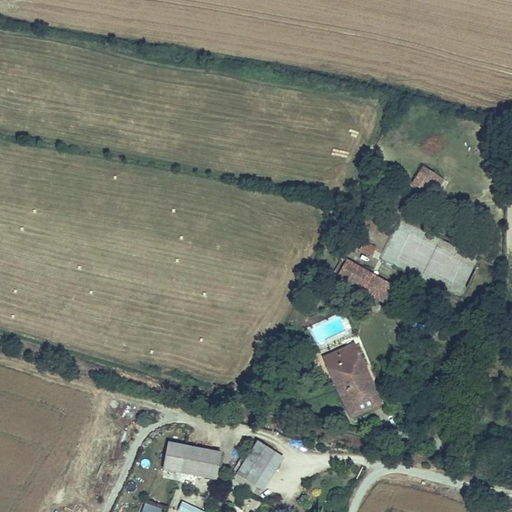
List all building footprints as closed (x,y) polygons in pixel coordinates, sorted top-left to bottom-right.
[(433,197),(441,184),(434,179),(437,175),(425,167),(413,184),(433,197)] [(434,179),(441,184),(444,179),(437,175),(434,179)] [(376,248),(363,243),(360,250),(373,256),(376,248)] [(453,258),(444,282),(466,291),(476,266),(453,258)] [(361,290),(385,303),(394,287),(347,261),(333,286),(356,299),(361,290)] [(352,374),(365,368),(355,344),(324,358),(351,417),(381,403),(376,390),(362,396),(352,374)] [(376,390),(365,368),(352,374),(362,396),(376,390)] [(231,483),(249,494),(276,452),(258,441),(237,474),(233,480),(231,483)] [(164,470),(182,473),(187,446),(169,443),(164,470)] [(182,473),(216,480),(221,453),(187,446),(182,473)] [(144,502),(141,511),(160,511),(162,508),(144,502)] [(204,511),(182,502),(178,510),(181,511),(204,511)]
